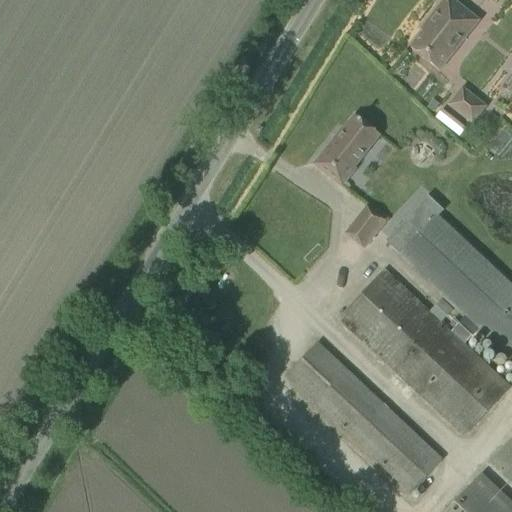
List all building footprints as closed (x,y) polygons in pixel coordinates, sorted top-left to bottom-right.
[(428,26),(410,49),(439,72),(466,38),(479,21),(472,16),(462,8),(451,0),(443,0),(438,8),(425,24),(428,26)] [(447,105),(472,124),(486,106),(461,87),(447,105)] [(433,100),(427,109),(433,113),(439,105),(433,100)] [(313,165),(331,180),(342,188),(356,171),(354,169),(379,137),(354,116),(336,140),(334,139),(313,165)] [(426,199),(384,244),(397,256),(464,319),(477,331),(478,330),(511,362),(511,284),(439,216),(442,213),(426,199)] [(345,235),(364,250),(385,222),(366,208),(345,235)] [(384,272),(337,320),(463,438),(510,388),(464,344),(461,348),(447,335),(399,286),(384,272)] [(271,349),(256,335),(245,348),(260,362),(271,349)] [(285,378),(410,495),(441,461),(317,344),(285,378)] [(511,439),(490,463),(511,483),(511,439)] [(511,511),(511,506),(480,476),(445,511),(511,511)]
